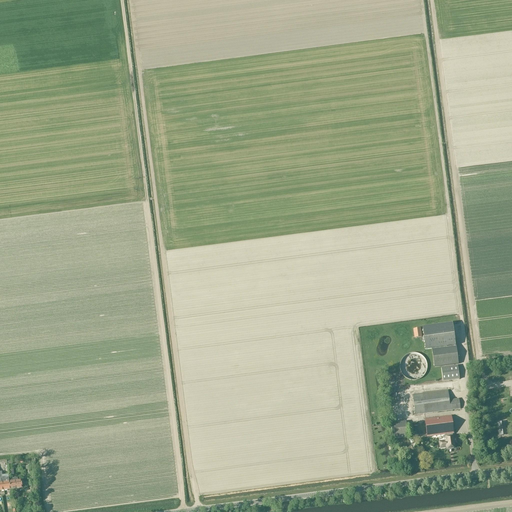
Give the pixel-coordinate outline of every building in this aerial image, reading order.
[(435,367),(457,364),(452,323),(422,328),(424,338),(422,338),(422,342),(424,341),(426,350),(432,349),(435,367)] [(427,368),(427,367),(427,365),(427,364),(426,362),(426,360),(425,359),(423,357),(422,356),(420,355),(419,354),(417,353),(415,353),(413,353),(411,353),(410,353),(408,354),(407,355),(405,355),(404,356),(403,357),(402,359),(401,360),(400,362),(400,364),(399,366),(399,368),(400,370),(400,372),(401,373),(402,375),(403,376),(404,377),(406,378),(407,379),(408,380),(410,380),(411,381),(413,381),(415,381),(417,380),(419,379),(420,379),(422,377),(423,376),(425,375),(426,373),(426,371),(427,370),(427,368)] [(441,368),(443,381),(459,379),(458,366),(441,368)] [(448,390),(412,395),(415,415),(460,409),(459,399),(449,400),(448,390)] [(451,416),(425,419),(427,437),(445,435),(452,434),(453,434),(451,416)] [(406,427),(391,429),(392,439),(408,437),(406,427)] [(446,441),(442,442),(441,443),(441,444),(441,445),(441,446),(442,447),(443,448),(446,447),(447,449),(454,448),(454,442),(456,442),(456,439),(453,440),(453,437),(452,434),(445,435),(446,438),(445,438),(446,441)]
